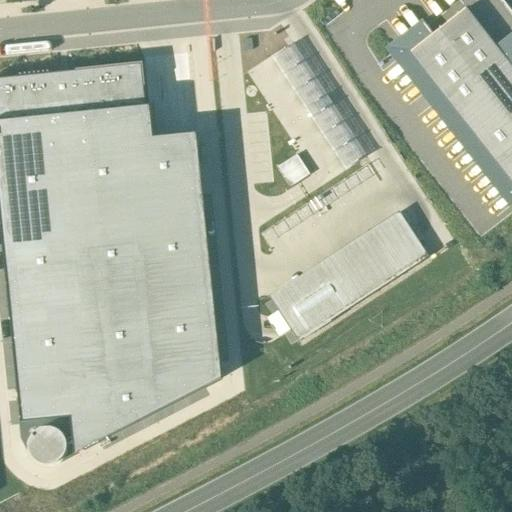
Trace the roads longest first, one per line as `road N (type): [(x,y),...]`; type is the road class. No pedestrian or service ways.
road 1 (primary): [(187,511),(511,325)]
road 2 (residential): [(0,32),(270,0)]
